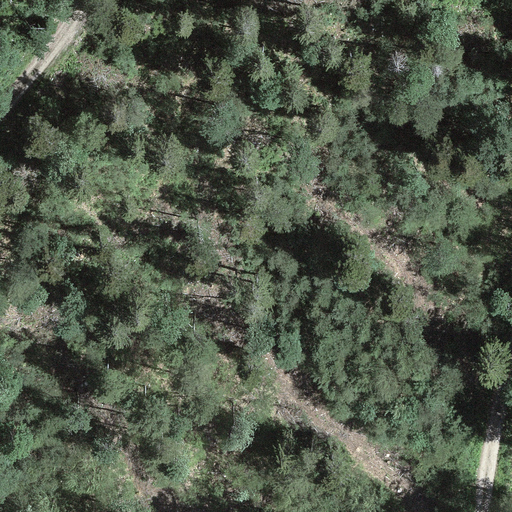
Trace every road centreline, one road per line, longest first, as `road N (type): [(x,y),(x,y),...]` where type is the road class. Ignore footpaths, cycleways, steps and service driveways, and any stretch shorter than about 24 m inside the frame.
road 1 (track): [(482,511),(511,360)]
road 2 (track): [(0,112),(86,0)]
